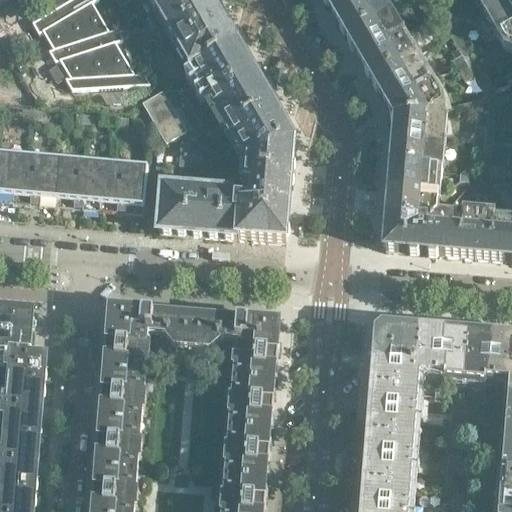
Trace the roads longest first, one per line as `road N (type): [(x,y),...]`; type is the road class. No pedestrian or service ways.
road 1 (unclassified): [(331,280),(340,137),(263,0)]
road 2 (residential): [(315,279),(84,260)]
road 3 (residential): [(68,511),(81,300)]
road 4 (residential): [(331,280),(511,295)]
road 5 (unclassified): [(321,402),(339,312),(340,291),(331,280)]
road 6 (unclassified): [(331,280),(321,289),(317,319),(321,402)]
